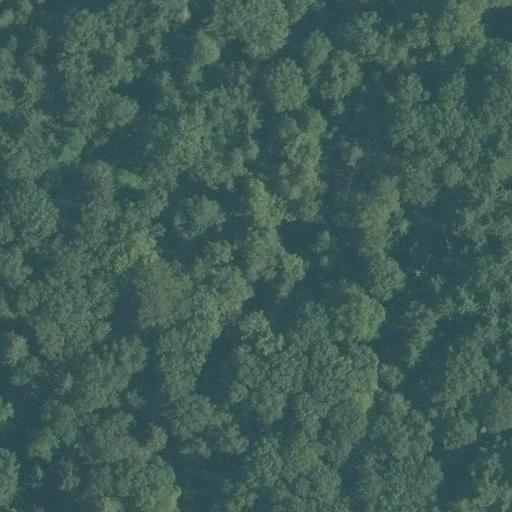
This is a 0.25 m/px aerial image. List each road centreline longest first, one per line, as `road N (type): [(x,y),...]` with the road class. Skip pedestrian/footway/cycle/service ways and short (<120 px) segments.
road 1 (track): [(275,0),(0,443)]
road 2 (track): [(511,411),(349,511)]
